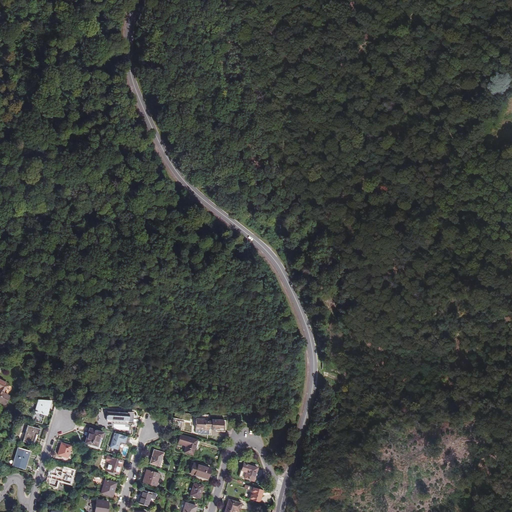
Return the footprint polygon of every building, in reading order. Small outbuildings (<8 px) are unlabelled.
[(7,382),(0,378),(0,400),(3,402),(8,394),(2,391),(3,390),(3,389),(7,382)] [(46,414),(50,400),(39,399),(36,411),(38,412),(36,420),(43,423),(45,414),(46,414)] [(133,426),(133,413),(129,413),(129,414),(107,413),(106,422),(129,424),(129,428),(133,426)] [(208,431),(211,431),(213,431),(213,433),(222,433),(223,422),(212,421),(212,423),(202,422),(202,420),(196,420),(195,434),(198,434),(198,436),(207,436),(208,431)] [(38,435),(39,429),(27,425),(22,441),(32,444),(35,434),(38,435)] [(102,438),(103,434),(89,429),(85,443),(97,448),(100,438),(102,438)] [(113,433),(109,448),(118,450),(120,442),(125,444),(127,436),(113,433)] [(196,442),(179,437),(177,445),(184,447),(182,454),(192,456),(196,442)] [(71,446),(62,443),(58,455),(67,458),(71,446)] [(20,468),(26,450),(15,447),(10,464),(20,468)] [(161,460),(163,453),(153,450),(149,464),(156,466),(159,459),(161,460)] [(121,466),(122,462),(102,456),(99,469),(117,474),(120,466),(121,466)] [(206,480),(210,469),(193,464),(190,475),(206,480)] [(60,477),(63,468),(55,465),(52,474),(60,477)] [(257,469),(244,465),(242,472),(246,473),(244,480),(253,482),(257,469)] [(50,481),(57,483),(58,480),(69,484),(73,471),(63,468),(60,477),(52,474),(50,481)] [(155,486),(158,474),(146,470),(142,483),(155,486)] [(112,497),(116,483),(105,479),(100,493),(112,497)] [(199,499),(203,488),(194,485),(190,496),(199,499)] [(258,503),(261,491),(251,488),(248,500),(258,503)] [(146,506),(150,493),(141,490),(138,504),(146,506)] [(105,511),(107,502),(96,499),(93,511),(105,511)] [(237,511),(240,504),(227,501),(223,511),(233,511),(237,511)] [(194,511),(196,507),(185,503),(182,511),(194,511)]
